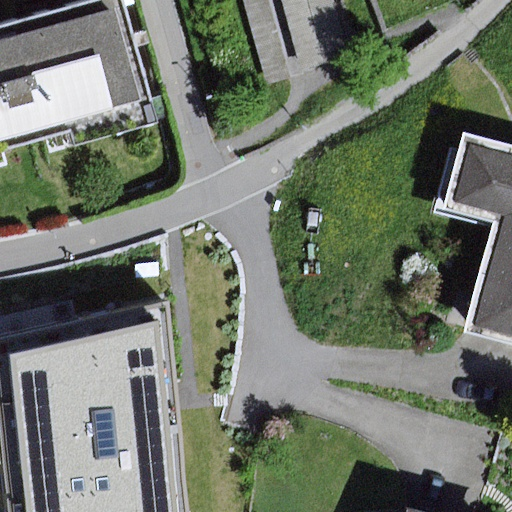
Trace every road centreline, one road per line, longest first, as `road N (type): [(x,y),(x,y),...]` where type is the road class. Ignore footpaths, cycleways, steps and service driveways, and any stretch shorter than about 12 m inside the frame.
road 1 (residential): [(495,0),(405,80),(222,188)]
road 2 (residential): [(222,188),(91,238),(0,261)]
road 3 (residential): [(222,188),(200,151),(157,0)]
